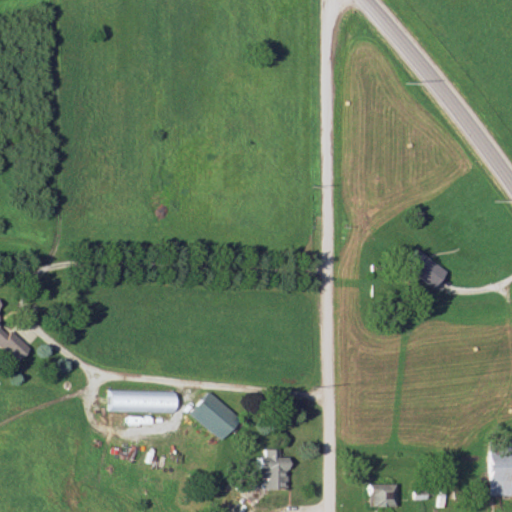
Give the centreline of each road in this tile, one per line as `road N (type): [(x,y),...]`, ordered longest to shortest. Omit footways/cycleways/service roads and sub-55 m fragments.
road 1 (residential): [(329,511),(332,0)]
road 2 (primary): [(369,0),(511,172)]
